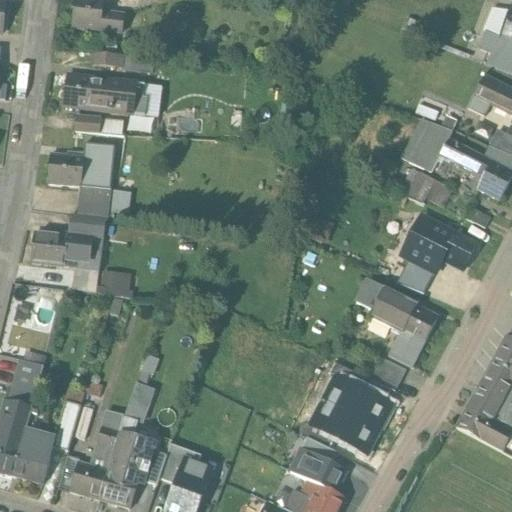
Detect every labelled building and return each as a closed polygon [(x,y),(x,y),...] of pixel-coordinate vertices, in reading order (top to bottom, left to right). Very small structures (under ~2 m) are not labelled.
[(104,2),(84,0),(78,0),(75,31),(122,36),(124,19),(103,16),(104,2)] [(511,3),(510,3),(496,39),(496,40),(511,46),(511,3)] [(511,46),(496,40),(496,39),(482,33),(474,48),(511,63),(511,46)] [(123,59),(96,56),(95,69),(122,71),(123,59)] [(511,90),(486,77),(476,97),(509,114),(509,113),(511,114),(511,90)] [(145,88),(105,84),(105,89),(93,87),(93,82),(69,80),(66,110),(147,119),(149,102),(144,101),(145,88)] [(442,119),(425,112),(422,120),(439,126),(442,119)] [(103,120),(80,119),(79,134),(102,136),(103,120)] [(458,123),(447,119),(443,130),(454,134),(458,123)] [(511,139),(500,134),(492,150),(511,158),(511,139)] [(452,142),(443,136),(438,145),(447,151),(452,142)] [(511,184),(511,174),(452,142),(447,151),(445,155),(476,173),(475,176),(486,182),(480,193),(501,204),(511,184)] [(84,158),(81,191),(110,194),(114,150),(85,147),(84,158)] [(441,158),(424,149),(420,158),(437,167),(441,158)] [(84,158),(74,157),(74,160),(50,159),(49,188),(80,191),(81,191),(84,158)] [(431,177),(416,170),(407,187),(416,191),(420,182),(427,185),(431,177)] [(81,191),(80,191),(78,212),(108,215),(112,194),(110,194),(81,191)] [(489,221),(468,210),(463,220),(484,231),(489,221)] [(478,247),(422,217),(399,258),(409,263),(432,276),(435,278),(443,264),(463,274),(478,247)] [(58,236),(58,238),(35,235),(31,265),(99,274),(103,242),(58,236)] [(421,296),(432,276),(409,263),(398,285),(421,296)] [(114,275),(111,294),(134,297),(137,278),(114,275)] [(438,318),(367,282),(355,305),(372,313),(369,318),(400,334),(388,358),(411,370),(438,318)] [(33,309),(33,298),(7,297),(6,355),(26,356),(26,318),(39,318),(39,309),(33,309)] [(511,343),(505,340),(467,409),(492,425),(493,423),(511,389),(511,343)] [(406,373),(377,359),(366,380),(395,393),(406,373)] [(43,370),(19,363),(11,392),(35,398),(43,370)] [(360,391),(366,380),(333,364),(327,374),(335,378),(360,391)] [(360,391),(335,378),(322,402),(378,432),(391,408),(360,391)] [(137,387),(124,418),(99,503),(130,511),(138,483),(145,485),(155,455),(152,455),(154,448),(133,442),(137,426),(140,426),(153,393),(137,387)] [(367,455),(378,432),(322,402),(310,425),(367,455)] [(80,410),(63,405),(51,444),(50,450),(52,451),(66,455),(80,410)] [(492,425),(467,409),(456,430),(502,455),(511,436),(511,433),(493,423),(492,425)] [(14,410),(4,446),(0,444),(0,476),(12,480),(24,437),(30,415),(14,410)] [(91,469),(77,464),(69,494),(99,503),(124,418),(106,414),(91,469)] [(51,444),(24,437),(12,480),(41,488),(52,451),(50,450),(51,444)] [(307,441),(301,451),(334,468),(340,457),(307,441)] [(167,460),(160,481),(177,488),(186,463),(198,467),(201,458),(170,448),(167,460)] [(334,468),(301,451),(290,474),(307,483),(335,496),(346,474),(334,468)] [(165,459),(155,455),(145,485),(158,488),(160,481),(167,460),(165,459)] [(168,511),(197,511),(212,472),(198,467),(186,463),(177,488),(168,511)] [(335,496),(307,483),(301,495),(293,492),(284,511),(340,511),(345,502),(335,496)]
